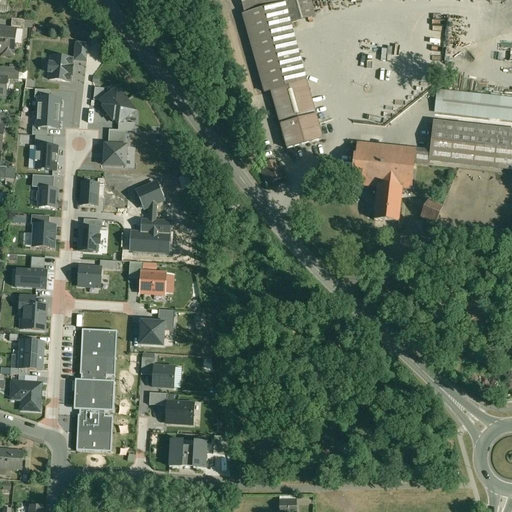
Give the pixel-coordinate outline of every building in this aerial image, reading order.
[(241,0),(245,15),(246,15),(284,4),(290,23),(314,17),(309,0),(241,0)] [(290,23),(284,4),(246,15),(245,15),(244,16),(265,93),(271,91),(306,81),(290,23)] [(25,21),(12,20),(11,27),(24,28),(25,21)] [(17,30),(0,28),(0,53),(3,53),(3,56),(12,58),(13,55),(14,55),(17,30)] [(415,36),(413,66),(433,68),(435,38),(421,37),(422,31),(414,31),(414,36),(415,36)] [(368,70),(375,70),(375,58),(379,58),(380,32),(375,32),(374,41),(369,41),(368,70)] [(389,33),(386,61),(407,63),(409,35),(389,33)] [(74,62),(87,63),(88,43),(75,42),(74,62)] [(48,81),(71,84),(73,59),(50,57),(48,81)] [(16,70),(1,69),(0,78),(8,79),(16,80),(16,70)] [(362,70),(360,82),(373,84),(375,72),(362,70)] [(306,81),(271,91),(288,150),(322,140),(306,81)] [(99,102),(118,127),(138,112),(118,87),(99,102)] [(486,97),(438,91),(436,112),(484,118),(486,97)] [(35,128),(60,129),(62,99),(37,98),(35,128)] [(10,117),(0,115),(0,126),(5,127),(5,128),(8,128),(10,117)] [(511,132),(434,124),(431,152),(430,160),(431,160),(511,169),(511,132)] [(416,150),(358,144),(353,185),(378,187),(402,189),(411,190),(414,163),(416,150)] [(36,171),(56,173),(57,147),(37,146),(36,171)] [(104,167),(126,168),(127,147),(105,146),(104,167)] [(431,152),(416,150),(414,163),(430,165),(430,161),(431,161),(431,160),(430,160),(431,152)] [(274,161),(259,167),(267,185),(281,179),(274,161)] [(38,189),(53,190),(54,177),(33,176),(32,188),(38,189)] [(120,181),(120,191),(132,191),(132,182),(120,181)] [(79,207),(98,208),(100,183),(81,182),(79,207)] [(141,220),(140,232),(131,232),(130,253),(169,256),(171,235),(171,222),(156,221),(158,206),(164,203),(156,182),(135,191),(144,212),(148,211),(147,220),(141,220)] [(402,189),(378,187),(374,220),(398,223),(402,189)] [(37,208),(57,210),(58,190),(53,190),(38,189),(37,208)] [(442,207),(428,202),(421,218),(435,224),(439,214),(442,207)] [(32,224),(48,225),(49,217),(32,216),(32,224)] [(85,220),(84,229),(100,230),(102,230),(102,221),(85,220)] [(31,249),(55,250),(56,226),(48,225),(33,225),(31,249)] [(84,229),(79,228),(77,252),(98,254),(100,230),(84,229)] [(129,279),(141,280),(141,272),(143,272),(143,264),(130,263),(129,279)] [(79,268),(77,289),(100,290),(101,270),(79,268)] [(15,288),(46,290),(47,272),(17,270),(15,288)] [(139,296),(165,298),(167,273),(143,272),(141,272),(141,280),(139,296)] [(19,330),(45,333),(48,307),(22,304),(19,330)] [(204,317),(193,318),(194,330),(205,329),(204,317)] [(138,348),(164,349),(165,323),(140,321),(138,348)] [(76,452),(111,453),(113,417),(105,417),(105,411),(113,411),(114,382),(107,381),(107,376),(114,376),(116,333),(82,332),(80,375),(82,376),(81,381),(76,381),(74,411),(80,411),(79,417),(78,416),(76,452)] [(17,371),(42,372),(44,343),(19,341),(17,371)] [(141,375),(153,376),(153,366),(153,359),(142,359),(141,375)] [(152,389),(174,390),(175,367),(153,366),(153,376),(152,389)] [(19,411),(40,413),(43,383),(12,381),(10,402),(20,402),(19,411)] [(149,406),(166,407),(166,401),(167,395),(150,394),(149,406)] [(165,426),(193,427),(195,403),(166,401),(166,407),(165,426)] [(213,454),(229,455),(226,438),(214,437),(213,454)] [(192,469),(206,470),(208,443),(193,442),(192,448),(184,447),(184,442),(170,441),(168,469),(183,470),(183,467),(192,467),(192,469)] [(24,453),(0,450),(0,468),(23,470),(24,453)] [(212,511),(219,511),(226,511),(228,502),(214,500),(212,511)] [(297,511),(297,501),(281,501),(281,511),(297,511)]
